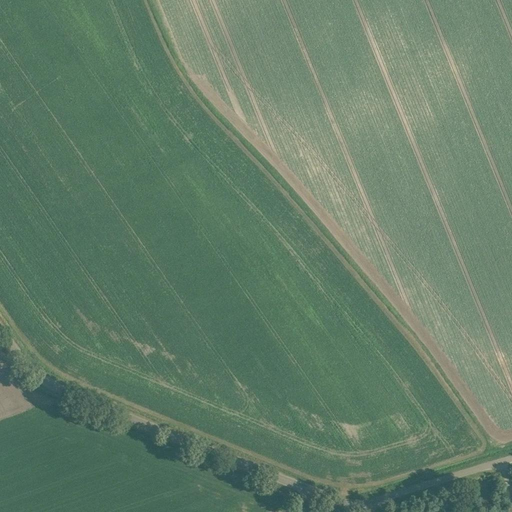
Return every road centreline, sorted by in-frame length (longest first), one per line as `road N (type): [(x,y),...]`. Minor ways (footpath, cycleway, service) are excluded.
road 1 (unclassified): [(315,494),(50,385),(20,365),(0,335)]
road 2 (unclassified): [(352,508),(511,459)]
